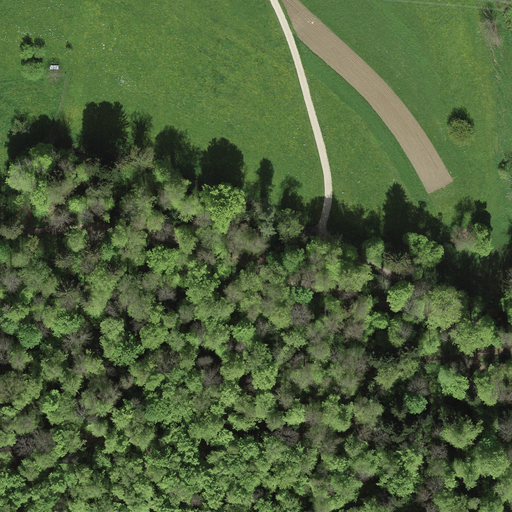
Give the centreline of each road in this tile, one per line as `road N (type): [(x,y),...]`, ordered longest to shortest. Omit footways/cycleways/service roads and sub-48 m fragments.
road 1 (track): [(511,392),(443,317),(300,283),(135,230),(0,231)]
road 2 (track): [(0,468),(210,400),(511,345)]
road 3 (track): [(273,0),(325,164),(327,236),(407,282),(443,317),(511,331)]
